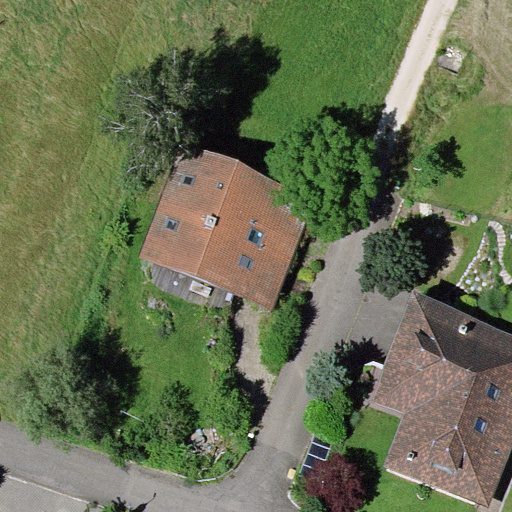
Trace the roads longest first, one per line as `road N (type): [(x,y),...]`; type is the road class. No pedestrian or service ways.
road 1 (residential): [(259,511),(358,241)]
road 2 (track): [(358,241),(449,0)]
road 3 (residential): [(0,446),(193,511)]
